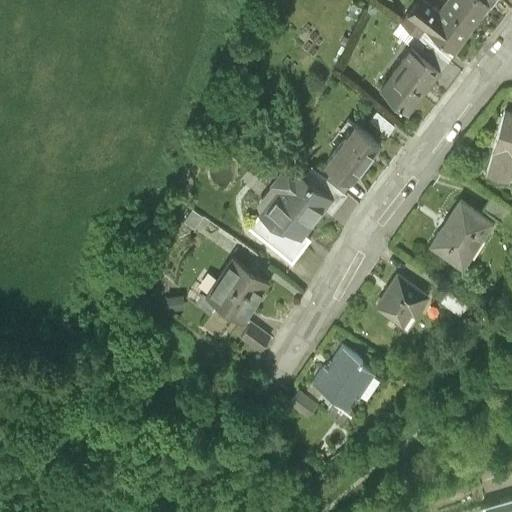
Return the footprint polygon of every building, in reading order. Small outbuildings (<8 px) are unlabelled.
[(455,7),(445,0),(440,0),(438,4),(433,0),(410,0),(407,4),(425,19),(454,42),(463,31),(461,30),(467,23),(452,11),(455,7)] [(445,0),(455,7),(452,11),(467,23),(485,0),(445,0)] [(425,19),(407,4),(400,14),(417,28),(425,19)] [(415,57),(431,70),(439,60),(423,47),(415,57)] [(415,57),(405,48),(404,50),(408,53),(394,69),(391,66),(380,79),(406,100),(416,88),(415,87),(429,69),(430,71),(431,70),(415,57)] [(376,100),(369,109),(386,124),(393,114),(376,100)] [(511,103),(501,101),(485,160),(507,166),(511,150),(511,103)] [(380,132),(356,113),(326,149),(334,156),(350,169),(380,132)] [(305,168),(286,153),(279,161),(280,162),(273,170),(285,181),(267,203),(265,205),(280,217),(285,211),(299,222),(301,220),(323,193),(330,184),(319,175),(307,165),(305,168)] [(342,178),(350,169),(334,156),(326,165),(342,178)] [(346,181),(342,178),(326,165),(319,175),(330,184),(323,193),(331,200),(346,181)] [(510,198),(490,184),(482,196),(502,209),(510,198)] [(493,211),(460,188),(431,230),(459,249),(462,245),(467,248),(471,241),(473,243),(484,227),(482,225),(493,211)] [(280,217),(265,205),(267,203),(262,198),(248,215),(291,250),(310,227),(301,220),(299,222),(285,211),(280,217)] [(267,269),(231,244),(204,282),(240,307),(267,269)] [(426,282),(398,262),(377,292),(400,308),(408,296),(414,300),(426,282)] [(459,302),(467,291),(448,277),(440,288),(459,302)] [(253,306),(243,320),(263,334),(272,320),(253,306)] [(362,345),(343,332),(327,355),(324,352),(313,368),(346,390),(355,378),(358,380),(373,358),(359,348),(362,345)] [(297,376),(290,388),(308,400),(316,388),(297,376)] [(511,511),(511,493),(484,502),(484,504),(453,511),(511,511)]
